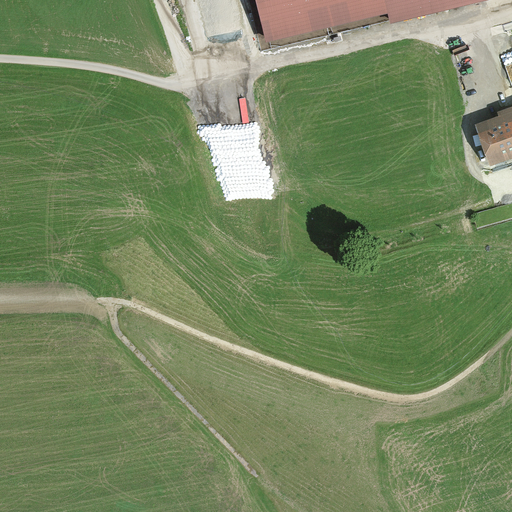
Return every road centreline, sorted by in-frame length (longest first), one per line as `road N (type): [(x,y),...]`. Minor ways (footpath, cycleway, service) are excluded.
road 1 (track): [(265,511),(256,476),(116,336),(110,301),(389,397),(431,391),(511,332)]
road 2 (track): [(0,60),(193,82),(511,15)]
